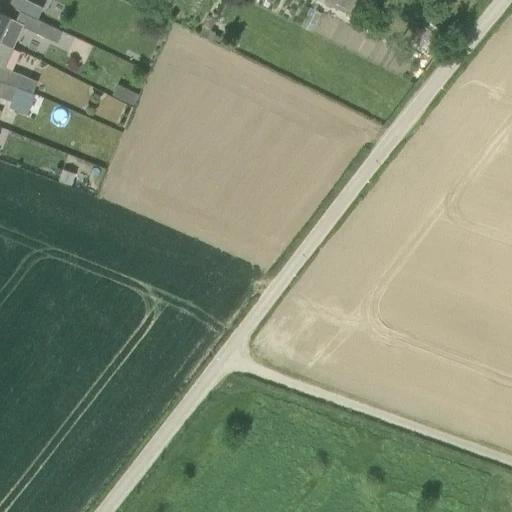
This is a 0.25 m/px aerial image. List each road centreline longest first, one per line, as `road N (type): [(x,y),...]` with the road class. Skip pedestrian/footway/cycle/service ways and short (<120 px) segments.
road 1 (unclassified): [(227,359),(510,0)]
road 2 (unclassified): [(511,464),(227,359)]
road 3 (unclassified): [(108,511),(227,359)]
